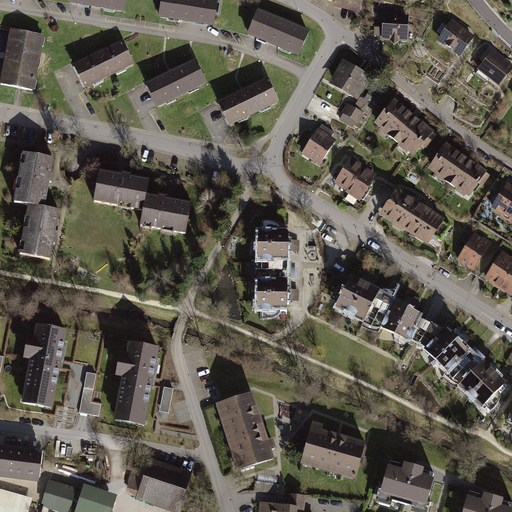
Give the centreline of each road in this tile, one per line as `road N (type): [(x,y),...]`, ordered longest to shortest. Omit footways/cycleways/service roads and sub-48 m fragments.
road 1 (track): [(511,454),(237,327),(186,309),(0,272)]
road 2 (residential): [(315,75),(192,33),(0,4)]
road 3 (residential): [(511,331),(295,193),(276,164)]
road 4 (residential): [(276,164),(220,161),(0,113)]
road 5 (residential): [(511,164),(340,34)]
road 6 (residential): [(210,456),(0,428)]
road 7 (track): [(0,307),(175,345)]
road 8 (residential): [(210,456),(177,339)]
